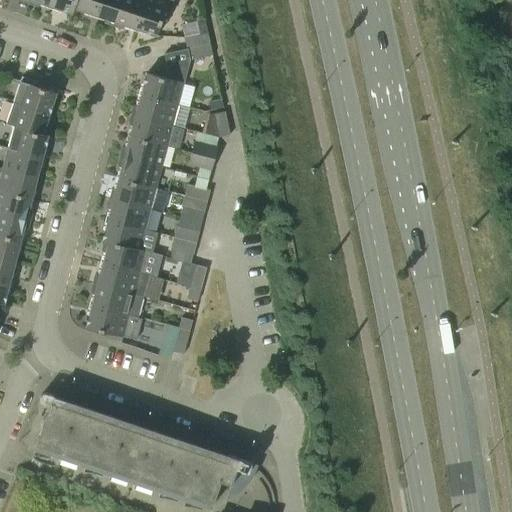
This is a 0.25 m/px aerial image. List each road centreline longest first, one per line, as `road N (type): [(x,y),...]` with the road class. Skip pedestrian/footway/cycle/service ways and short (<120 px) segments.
road 1 (secondary): [(319,0),(417,511)]
road 2 (secondary): [(465,511),(427,263),(374,0)]
road 3 (residential): [(42,343),(104,93),(101,69),(82,54),(0,27)]
road 4 (residential): [(230,176),(218,226),(261,418)]
road 5 (residential): [(261,418),(227,421),(173,404),(63,366),(42,343)]
